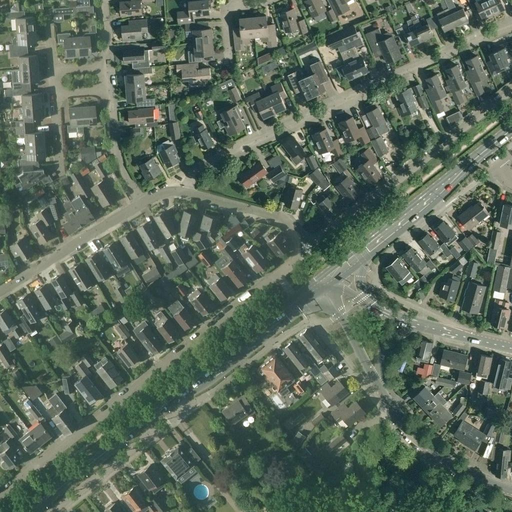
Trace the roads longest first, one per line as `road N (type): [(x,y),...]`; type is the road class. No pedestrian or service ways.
road 1 (residential): [(310,248),(0,495)]
road 2 (residential): [(173,191),(191,173),(308,114),(511,26)]
road 3 (residential): [(511,88),(310,248)]
road 4 (primary): [(30,511),(185,388)]
road 5 (residential): [(54,511),(183,411),(185,388)]
road 6 (primary): [(376,384),(428,448),(511,491)]
road 7 (secondary): [(375,243),(511,132)]
road 8 (primary): [(185,388),(320,287)]
road 9 (residential): [(141,203),(0,289)]
road 10 (residential): [(310,248),(285,221),(173,191)]
